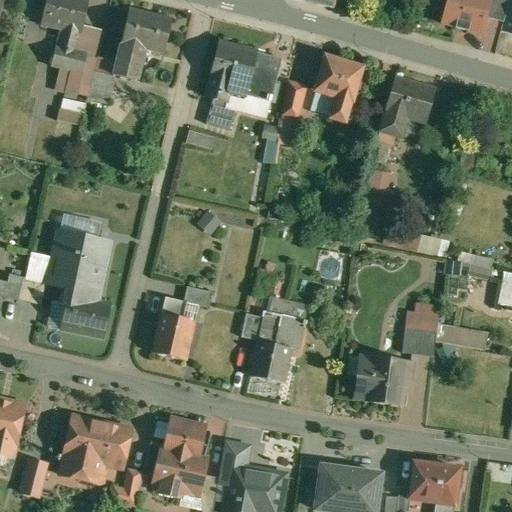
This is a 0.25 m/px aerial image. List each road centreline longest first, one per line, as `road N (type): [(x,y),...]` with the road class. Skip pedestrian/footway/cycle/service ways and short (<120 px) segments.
road 1 (residential): [(511,455),(303,427),(117,382)]
road 2 (residential): [(209,0),(117,382)]
road 3 (residential): [(272,14),(511,83)]
